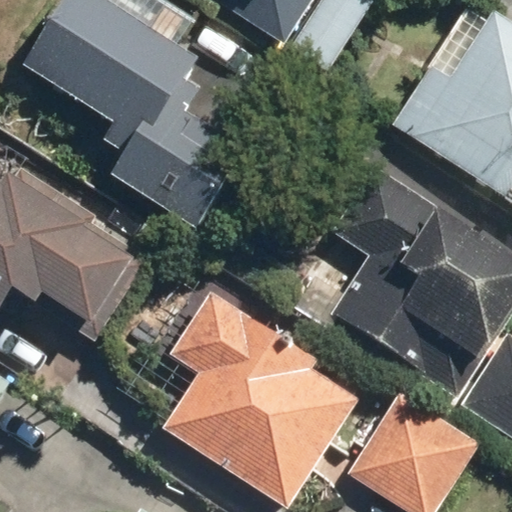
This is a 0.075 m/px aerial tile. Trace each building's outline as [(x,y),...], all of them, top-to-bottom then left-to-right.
[(186,49),(201,26),(160,0),(73,0),(28,69),(113,125),(102,143),(127,159),(114,178),(209,241),(268,151),(190,100),(213,65),(186,49)] [(209,0),(326,78),(378,0),(209,0)] [(487,36),(460,18),(391,124),(511,203),(511,7),(508,5),(487,36)] [(511,255),(375,164),(333,227),(375,256),(335,317),(511,434),(511,255)] [(24,169),(11,190),(0,182),(0,314),(8,320),(23,297),(48,313),(55,303),(97,331),(143,261),(97,231),(103,221),(24,169)] [(222,289),(177,355),(205,374),(168,431),(289,511),(291,511),(373,391),(222,289)] [(0,378),(0,422),(20,393),(0,378)] [(439,511),(485,443),(407,392),(354,473),(412,511),(439,511)]
